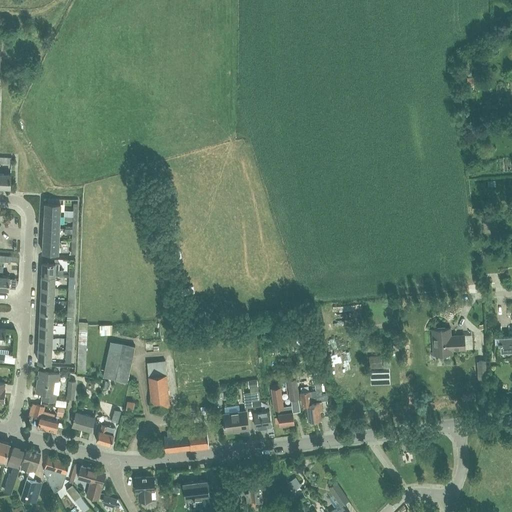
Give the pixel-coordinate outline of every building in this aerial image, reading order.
[(469,55),(460,56),(463,75),(472,74),(469,55)] [(474,86),(473,76),(465,77),(467,87),(474,86)] [(11,174),(1,173),(0,173),(0,186),(10,187),(11,174)] [(61,203),(55,203),(45,202),(44,215),(61,216),(61,203)] [(60,228),(61,216),(44,215),(44,227),(60,228)] [(72,228),(77,229),(78,216),(73,216),(73,217),(65,216),(65,221),(73,221),(72,228)] [(60,228),(44,227),(43,240),(60,240),(60,228)] [(72,234),(72,241),(76,241),(77,229),(72,228),(65,228),(65,233),(72,234)] [(59,253),(60,240),(43,240),(42,252),(59,253)] [(42,275),(55,275),(63,276),(63,270),(59,270),(59,263),(58,263),(42,262),(42,275)] [(0,288),(9,289),(10,276),(3,276),(3,265),(0,265),(0,288)] [(54,288),(55,275),(42,275),(41,287),(54,288)] [(41,287),(41,299),(54,300),(54,288),(41,287)] [(53,312),(54,300),(41,299),(40,312),(53,312)] [(53,325),(53,312),(40,312),(40,324),(53,325)] [(100,329),(112,329),(111,319),(100,319),(100,329)] [(257,326),(245,320),(243,324),(254,330),(257,326)] [(289,321),(290,332),(297,331),(296,320),(289,321)] [(168,333),(222,328),(221,323),(167,327),(168,333)] [(40,324),(39,336),(52,337),(53,325),(40,324)] [(432,329),(433,339),(433,354),(451,353),(451,350),(465,350),(464,335),(450,335),(450,328),(432,329)] [(303,331),(292,333),(294,345),(305,343),(303,331)] [(511,335),(498,337),(499,342),(497,342),(498,344),(500,344),(501,352),(511,351),(511,335)] [(51,349),(52,337),(39,336),(39,349),(51,349)] [(111,336),(105,372),(130,376),(136,340),(111,336)] [(51,362),(51,349),(39,349),(38,361),(51,362)] [(388,353),(376,353),(376,366),(389,366),(388,353)] [(318,359),(308,360),(310,374),(313,374),(320,373),(318,359)] [(170,407),(169,397),(165,360),(147,362),(149,375),(152,409),(170,407)] [(487,360),(477,361),(478,380),(488,379),(487,360)] [(359,364),(341,364),(341,373),(359,373),(359,364)] [(42,399),(52,400),(55,401),(56,395),(52,394),(54,381),(58,381),(59,373),(39,370),(36,392),(43,393),(42,399)] [(316,391),(300,393),(302,405),(306,404),(307,406),(305,406),(306,411),(307,411),(308,421),(321,419),(320,410),(322,410),(321,402),(329,401),(328,394),(327,391),(324,392),(322,392),(320,373),(313,374),(316,391)] [(296,378),(287,379),(291,399),(299,398),(296,378)] [(257,379),(248,380),(249,388),(258,387),(257,379)] [(75,399),(76,381),(68,380),(67,398),(75,399)] [(278,414),(279,424),(294,422),(292,405),(283,406),(280,386),(271,387),(274,408),(278,407),(278,408),(278,414)] [(251,392),(243,393),(245,407),(253,406),(252,401),(252,400),(252,399),(260,399),(259,391),(251,392)] [(221,394),(213,395),(215,407),(222,406),(221,394)] [(133,410),(135,401),(127,400),(126,409),(133,410)] [(260,400),(252,401),(253,409),(261,408),(260,400)] [(53,419),(55,414),(43,411),(44,406),(37,404),(32,403),(30,414),(34,415),(33,416),(40,417),(38,427),(55,431),(55,430),(63,433),(65,426),(61,424),(62,423),(57,422),(58,420),(53,419)] [(226,413),(223,413),(224,421),(225,431),(234,430),(234,429),(239,428),(239,429),(249,428),(247,418),(246,410),(239,411),(239,405),(225,407),(226,413)] [(58,406),(57,412),(57,415),(63,416),(65,407),(58,406)] [(117,422),(121,411),(114,409),(111,420),(117,422)] [(271,425),(270,415),(269,410),(254,412),(254,417),(256,427),(271,425)] [(76,412),(72,426),(91,431),(95,417),(76,412)] [(114,434),(115,428),(108,426),(108,425),(103,424),(101,430),(99,430),(96,440),(111,445),(114,434)] [(164,436),(165,451),(209,447),(207,429),(189,430),(189,428),(176,430),(176,429),(167,430),(167,436),(164,436)] [(0,463),(3,465),(10,443),(0,439),(0,463)] [(9,473),(6,484),(14,486),(20,468),(19,467),(25,447),(13,444),(7,464),(13,466),(12,471),(9,473)] [(21,498),(35,502),(41,483),(33,480),(41,452),(27,448),(21,466),(30,469),(21,498)] [(45,466),(44,469),(48,479),(54,490),(62,485),(64,479),(66,471),(69,461),(48,455),(45,464),(45,466)] [(106,472),(81,465),(78,477),(91,481),(87,495),(89,496),(98,499),(106,472)] [(248,487),(246,490),(246,495),(251,499),(260,498),(261,499),(264,501),(267,497),(268,497),(267,496),(271,492),(267,489),(265,479),(265,475),(264,469),(256,470),(257,474),(247,475),(248,487)] [(154,475),(135,476),(136,491),(139,490),(139,500),(153,499),(152,491),(152,490),(155,490),(154,475)] [(301,485),(296,477),(287,482),(293,490),(301,485)] [(159,488),(168,487),(167,479),(159,480),(159,488)] [(183,482),(184,492),(185,503),(194,502),(194,500),(202,499),(203,508),(215,507),(213,492),(209,492),(208,479),(183,482)] [(349,500),(336,481),(328,486),(341,505),(349,500)] [(81,495),(72,484),(66,489),(75,500),(81,495)] [(113,506),(114,500),(102,496),(100,502),(113,506)]
